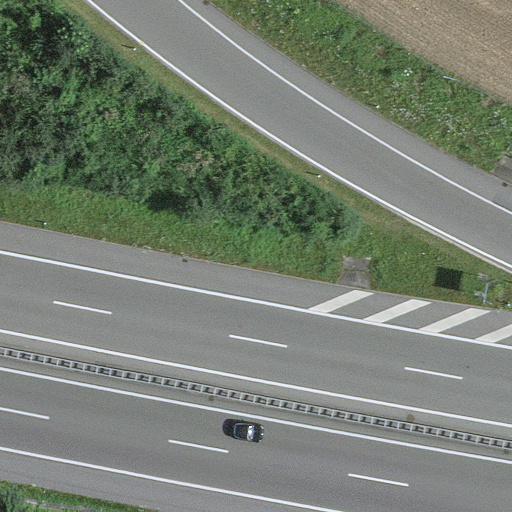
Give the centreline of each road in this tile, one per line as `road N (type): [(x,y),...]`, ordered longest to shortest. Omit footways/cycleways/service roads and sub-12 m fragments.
road 1 (motorway): [(511,385),(0,290)]
road 2 (motorway): [(0,408),(511,500)]
road 3 (motorway): [(511,241),(293,125),(128,0)]
